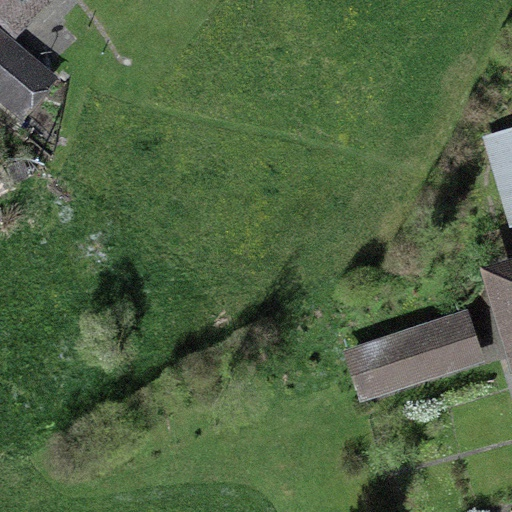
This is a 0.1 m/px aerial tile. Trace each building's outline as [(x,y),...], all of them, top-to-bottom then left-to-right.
[(0,0),(0,17),(19,37),(51,7),(44,0),(0,0)] [(52,76),(0,37),(0,99),(23,116),(52,76)] [(511,132),(484,140),(506,218),(511,215),(511,132)] [(511,281),(496,286),(511,340),(511,281)] [(367,404),(475,369),(460,322),(352,357),(367,404)]
